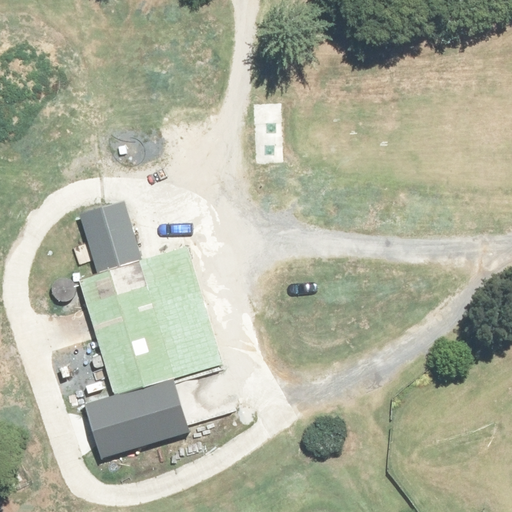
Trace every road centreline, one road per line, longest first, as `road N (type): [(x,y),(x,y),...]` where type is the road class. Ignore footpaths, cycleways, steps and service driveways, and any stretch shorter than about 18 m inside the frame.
road 1 (track): [(511,241),(329,249),(175,201),(122,196),(43,231),(24,256),(18,292),(66,453),(88,494),(125,492),(173,475),(261,422),(330,367)]
road 2 (track): [(278,409),(210,258),(203,224),(257,0)]
road 3 (track): [(330,367),(511,246)]
